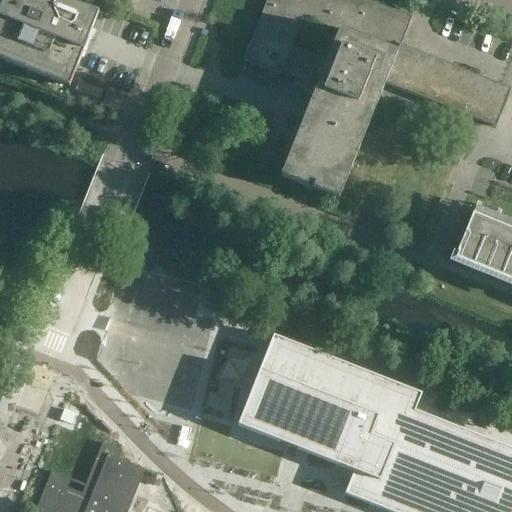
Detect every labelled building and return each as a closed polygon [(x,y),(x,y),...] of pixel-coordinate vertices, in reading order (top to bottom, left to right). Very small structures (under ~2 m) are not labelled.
[(0,60),(69,87),(98,14),(62,0),(3,0),(0,8),(0,60)] [(509,89),(490,82),(400,45),(412,18),(365,0),(267,0),(243,61),(281,76),(282,72),(295,78),(294,81),(301,84),(308,86),(314,73),(322,76),(281,178),(307,189),(309,184),(312,186),(315,187),(313,192),(339,202),(369,126),(386,84),(434,104),(431,112),(442,117),(446,118),(449,111),(480,123),(492,128),(509,89)] [(511,224),(475,209),(472,216),(453,262),(511,286),(511,224)] [(145,358),(196,373),(205,344),(198,342),(213,291),(183,282),(181,288),(140,276),(116,355),(144,363),(145,358)] [(274,339),(238,429),(354,475),(345,498),(381,511),(511,511),(511,453),(415,415),(422,397),(274,339)] [(134,511),(149,466),(122,458),(125,448),(103,441),(90,481),(54,469),(39,511),(134,511)]
